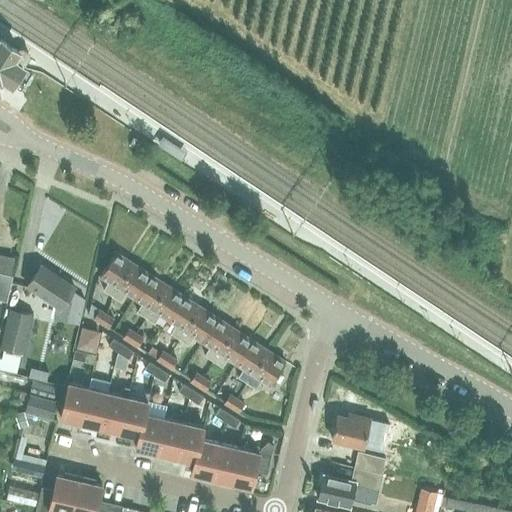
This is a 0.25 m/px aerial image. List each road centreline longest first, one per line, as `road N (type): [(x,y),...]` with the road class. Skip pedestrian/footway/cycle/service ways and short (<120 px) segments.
road 1 (tertiary): [(341,313),(120,181),(0,125)]
road 2 (residential): [(50,450),(279,508)]
road 3 (residential): [(279,508),(320,349),(341,313)]
road 4 (tertiary): [(511,411),(341,313)]
